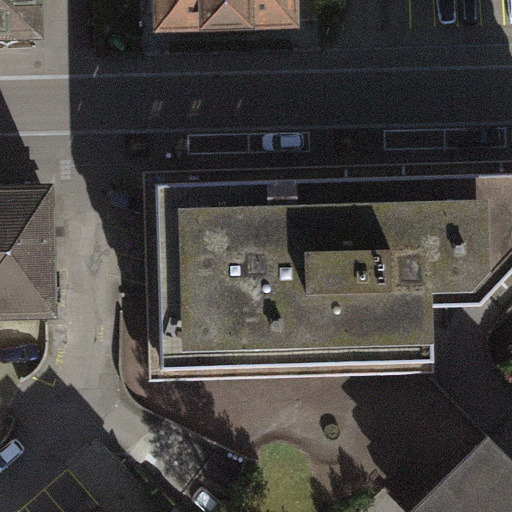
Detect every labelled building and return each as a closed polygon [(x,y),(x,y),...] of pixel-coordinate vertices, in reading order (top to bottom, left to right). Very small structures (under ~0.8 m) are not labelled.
[(0,0),(0,32),(37,31),(35,0),(0,0)] [(147,0),(148,30),(291,25),(291,0),(147,0)] [(158,183),(164,367),(425,357),(432,356),(432,316),(431,287),(496,285),(509,272),(508,233),(511,232),(511,174),(333,179),(158,183)] [(0,193),(0,309),(49,308),(45,192),(0,193)] [(396,511),(511,511),(511,449),(486,423),(395,510),(396,511)]
